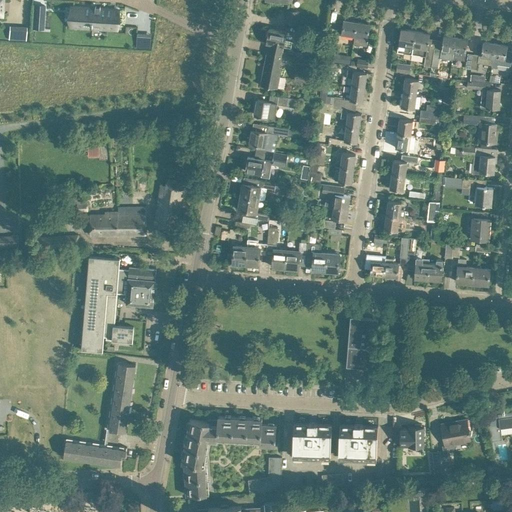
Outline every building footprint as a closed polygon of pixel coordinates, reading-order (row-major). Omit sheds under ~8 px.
[(34,5),(33,28),(43,29),(44,5),(34,5)] [(116,29),(117,9),(100,8),(101,7),(96,6),(95,8),(73,7),(72,24),(101,25),(101,28),(116,29)] [(298,24),(299,11),(287,10),(285,23),(298,24)] [(355,35),(357,21),(344,19),(342,33),(355,35)] [(370,23),(357,21),(355,35),(354,42),(367,44),(370,23)] [(287,31),(270,28),(267,43),(269,43),(284,46),(291,48),(293,41),(285,39),(287,31)] [(411,54),(415,30),(401,28),(397,52),(411,54)] [(430,32),(415,30),(411,54),(424,56),(423,66),(431,67),(433,51),(428,51),(430,32)] [(453,52),(456,37),(444,35),(441,50),(453,52)] [(330,37),(328,48),(335,49),(337,39),(330,37)] [(466,54),(468,38),(456,37),(453,52),(466,54)] [(492,66),(495,43),(483,41),(481,56),(473,54),(471,69),(477,70),(478,64),(492,66)] [(280,67),(284,46),(269,43),(260,85),(278,88),(282,67),(280,67)] [(508,45),(495,43),(492,66),(491,66),(497,67),(498,64),(505,65),(510,65),(511,55),(511,51),(507,50),(508,45)] [(434,48),(433,51),(431,67),(437,68),(440,49),(434,48)] [(368,67),(369,60),(357,59),(356,66),(368,67)] [(409,65),(397,63),(396,71),(408,72),(409,65)] [(311,83),(313,71),(296,68),(294,80),(311,83)] [(354,70),(352,85),(365,87),(367,72),(354,70)] [(419,79),(405,78),(403,92),(417,94),(419,79)] [(490,89),(490,82),(478,81),(470,81),(468,80),(467,87),(488,89),(486,107),(488,107),(488,108),(491,108),(491,107),(499,108),(501,90),(490,89)] [(363,101),(365,87),(352,85),(351,92),(347,92),(346,98),(340,97),(339,104),(356,106),(357,100),(363,101)] [(415,108),(417,94),(403,92),(401,106),(415,108)] [(276,118),(278,104),(297,107),(298,99),(270,94),(269,101),(258,99),(255,114),(259,115),(259,116),(261,116),(261,118),(268,119),(268,117),(276,118)] [(421,108),(420,114),(441,117),(446,118),(449,98),(443,97),(441,112),(421,108)] [(355,112),(356,106),(339,104),(338,109),(342,110),(341,117),(347,118),(346,126),(359,128),(361,113),(355,112)] [(420,114),(419,121),(435,124),(436,121),(439,122),(437,138),(444,139),(446,118),(441,117),(420,114)] [(495,135),(496,123),(484,122),(484,115),(464,114),(463,122),(480,123),(479,141),(481,141),(481,147),(486,147),(491,148),(491,142),(496,142),(497,136),(495,135)] [(413,120),(400,118),(398,133),(411,135),(413,120)] [(331,134),(322,132),(324,123),(319,122),(318,132),(317,142),(329,143),(331,134)] [(275,137),(278,137),(278,134),(288,136),(289,129),(268,125),(267,132),(252,129),(250,143),(259,145),(258,149),(270,151),(272,139),(275,137)] [(357,142),(359,128),(346,126),(344,140),(357,142)] [(396,147),(409,149),(411,135),(398,133),(396,147)] [(437,138),(435,151),(442,152),(444,139),(437,138)] [(99,146),(88,147),(88,156),(100,155),(99,146)] [(495,156),(486,155),(486,147),(481,147),(476,147),(463,146),(462,153),(474,154),(473,173),(481,173),(481,171),(494,172),(495,156)] [(248,156),(245,170),(263,173),(263,176),(270,177),(272,164),(276,164),(286,166),(286,164),(287,161),(290,161),(291,155),(274,152),(272,160),(248,156)] [(354,169),(356,154),(342,152),(340,167),(354,169)] [(417,163),(418,156),(413,156),(403,154),(402,160),(394,159),(392,174),(405,175),(407,161),(417,163)] [(317,172),(318,164),(313,163),(312,172),(311,171),(310,181),(320,183),(321,173),(317,172)] [(352,183),(354,169),(340,167),(338,181),(352,183)] [(403,190),(405,175),(392,174),(390,188),(403,190)] [(480,186),(481,179),(464,178),(463,188),(468,188),(468,195),(476,195),(476,204),(483,204),(483,205),(485,205),(491,205),(493,187),(487,187),(487,186),(485,186),(480,186)] [(154,229),(177,232),(186,183),(169,179),(167,185),(161,184),(154,229)] [(259,199),(261,186),(275,188),(276,183),(260,180),(259,186),(243,183),(241,196),(259,199)] [(349,208),(350,195),(343,194),(344,187),(324,184),(323,190),(328,191),(326,205),(334,206),(349,208)] [(257,212),(259,199),(241,196),(238,209),(247,210),(246,215),(257,217),(257,218),(269,220),(270,214),(257,212)] [(402,202),(388,200),(386,214),(400,216),(405,217),(406,210),(401,210),(402,202)] [(429,200),(428,210),(434,211),(433,221),(438,221),(440,202),(429,200)] [(88,202),(77,202),(77,204),(77,209),(77,210),(88,210),(88,202)] [(146,234),(146,206),(118,207),(118,212),(105,212),(105,214),(90,214),(91,234),(146,234)] [(347,220),(349,208),(334,206),(332,218),(347,220)] [(488,239),(489,225),(487,225),(488,212),(472,211),(471,224),(473,224),(472,238),(488,239)] [(398,231),(400,216),(386,214),(384,229),(398,231)] [(324,220),(323,226),(335,228),(336,221),(324,220)] [(269,226),(268,243),(277,244),(278,227),(269,226)] [(388,236),(375,234),(374,241),(387,243),(388,236)] [(39,248),(58,247),(58,250),(81,247),(81,237),(78,235),(38,237),(39,248)] [(415,257),(416,249),(417,238),(409,237),(407,263),(414,263),(413,268),(416,269),(415,278),(428,279),(430,262),(430,258),(415,257)] [(248,239),(247,246),(246,264),(259,265),(260,250),(267,250),(267,244),(258,243),(258,240),(248,239)] [(25,240),(25,253),(35,253),(35,240),(25,240)] [(326,270),(327,252),(320,251),(320,243),(308,242),(308,246),(314,247),(314,251),(312,269),(326,270)] [(453,255),(454,243),(447,242),(446,254),(453,255)] [(461,243),(454,243),(453,255),(460,256),(461,243)] [(246,264),(247,246),(234,245),(233,263),(246,264)] [(286,267),(288,249),(274,248),(273,266),(286,267)] [(300,250),(288,249),(286,267),(299,268),(300,250)] [(339,271),(340,253),(327,252),(326,270),(339,271)] [(126,303),(153,306),(156,269),(130,266),(129,269),(119,268),(120,258),(90,255),(82,348),(103,350),(104,338),(133,341),(134,326),(114,325),(117,293),(127,294),(126,303)] [(384,275),(385,257),(372,256),(371,274),(384,275)] [(394,258),(385,257),(384,275),(398,276),(399,262),(393,262),(394,258)] [(437,263),(430,262),(428,279),(441,280),(443,259),(437,259),(437,263)] [(473,283),(474,267),(466,266),(466,259),(459,259),(457,281),(465,282),(465,284),(471,284),(471,282),(473,283)] [(489,284),(490,268),(474,267),(473,283),(475,283),(475,285),(480,285),(481,283),(489,284)] [(374,368),(376,347),(378,317),(351,315),(347,366),(374,368)] [(107,429),(126,431),(136,364),(117,361),(117,362),(120,363),(119,370),(116,369),(115,376),(118,376),(117,383),(114,383),(113,389),(116,389),(115,396),(112,396),(111,402),(114,403),(113,410),(110,409),(109,415),(112,416),(111,423),(108,422),(107,429)] [(499,418),(487,419),(491,440),(502,438),(500,427),(511,425),(511,411),(505,412),(504,409),(498,410),(499,418)] [(187,495),(207,494),(205,463),(202,463),(206,437),(218,438),(218,435),(261,437),(260,444),(275,445),(276,425),(262,424),(262,418),(219,415),(218,419),(209,419),(208,422),(190,419),(182,462),(185,462),(187,495)] [(469,432),(472,431),(472,430),(471,430),(469,419),(458,421),(458,423),(447,425),(446,423),(442,423),(445,444),(470,440),(469,432)] [(331,456),(332,424),(318,423),(309,422),(309,423),(294,423),(293,455),(331,456)] [(424,445),(424,425),(422,425),(422,423),(415,423),(415,425),(409,425),(409,428),(400,428),(400,430),(394,430),(394,445),(409,444),(409,445),(424,445)] [(377,458),(378,425),(364,425),(364,424),(355,424),(355,425),(340,424),(339,457),(377,458)] [(118,442),(119,433),(106,431),(105,440),(118,442)] [(127,447),(67,437),(64,456),(121,465),(122,456),(126,457),(127,447)] [(432,450),(433,459),(431,459),(432,466),(446,465),(444,448),(432,450)] [(268,476),(248,479),(249,492),(281,488),(282,457),(269,456),(268,476)] [(343,483),(342,473),(322,474),(323,485),(343,483)] [(228,504),(222,505),(221,505),(221,507),(208,508),(196,509),(196,511),(278,511),(278,501),(265,501),(265,504),(261,504),(261,506),(241,508),(241,505),(228,506),(228,504)]
